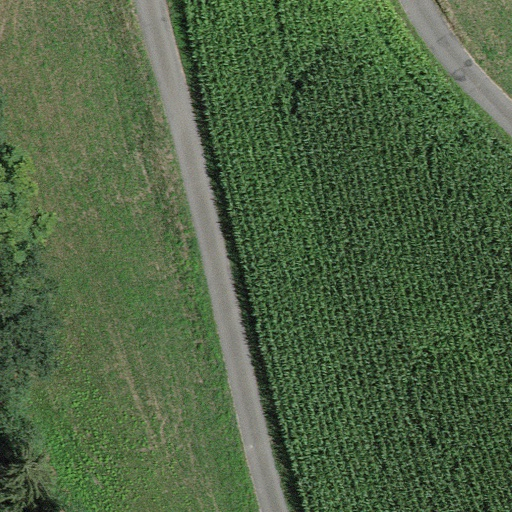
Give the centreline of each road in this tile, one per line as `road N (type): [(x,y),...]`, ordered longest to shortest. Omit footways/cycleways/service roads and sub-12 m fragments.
road 1 (track): [(155,0),(283,511)]
road 2 (track): [(511,126),(421,0)]
